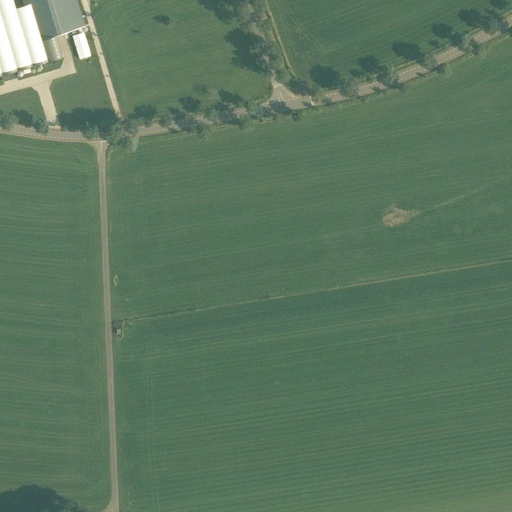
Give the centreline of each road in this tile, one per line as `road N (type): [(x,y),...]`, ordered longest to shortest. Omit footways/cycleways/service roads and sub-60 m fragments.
road 1 (tertiary): [(283,103),(125,133),(0,125)]
road 2 (tertiary): [(511,18),(381,81),(283,103)]
